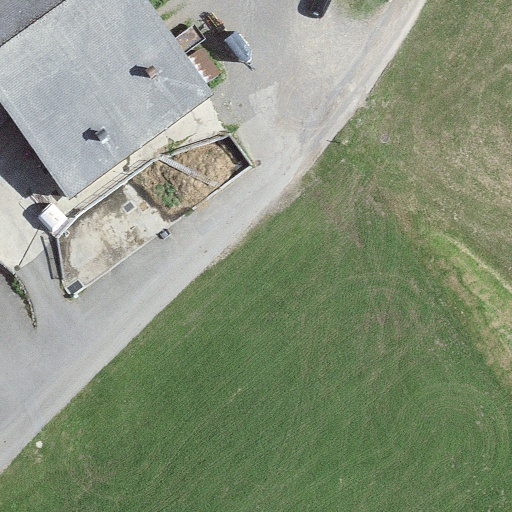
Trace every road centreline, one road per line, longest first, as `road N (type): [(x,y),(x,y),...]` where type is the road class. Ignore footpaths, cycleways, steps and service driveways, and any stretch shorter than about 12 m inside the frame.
road 1 (unclassified): [(0,460),(319,131)]
road 2 (track): [(319,131),(409,0)]
